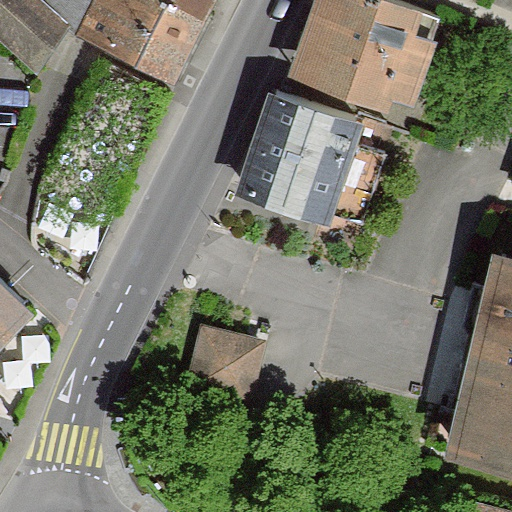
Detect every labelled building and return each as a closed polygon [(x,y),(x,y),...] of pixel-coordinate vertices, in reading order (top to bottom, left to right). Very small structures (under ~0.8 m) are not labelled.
[(0,0),(0,33),(36,67),(68,18),(45,0),(0,0)] [(45,0),(68,18),(174,73),(209,0),(45,0)] [(431,7),(409,0),(326,0),(302,69),(393,101),(398,89),(425,98),(445,42),(421,34),(431,7)] [(277,94),(245,191),(320,215),(312,240),(343,250),(383,128),(277,94)] [(511,249),(501,247),(454,450),(511,463),(511,249)] [(0,347),(36,313),(0,264),(0,347)] [(263,338),(200,326),(188,390),(251,401),(263,338)]
